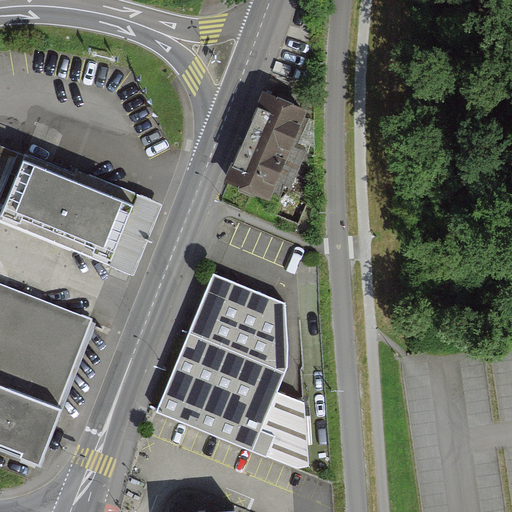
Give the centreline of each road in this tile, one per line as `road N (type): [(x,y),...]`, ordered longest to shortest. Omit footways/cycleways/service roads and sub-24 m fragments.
road 1 (secondary): [(219,134),(67,511)]
road 2 (motorway): [(0,8),(72,9),(150,28)]
road 3 (motorway): [(150,28),(183,58),(219,134)]
road 4 (tertiary): [(264,17),(219,134)]
